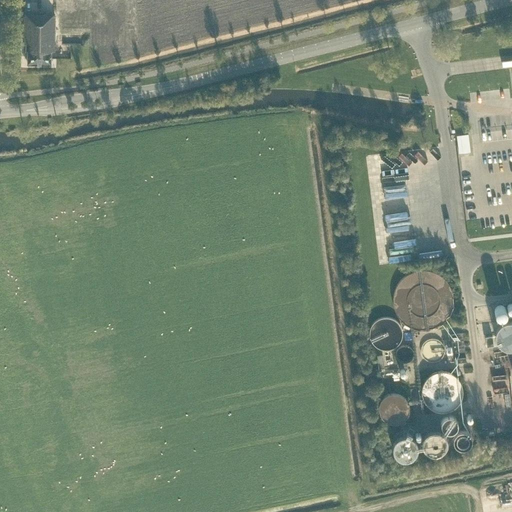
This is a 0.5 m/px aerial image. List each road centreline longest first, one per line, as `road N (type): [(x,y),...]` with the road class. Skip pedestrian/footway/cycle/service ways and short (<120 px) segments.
road 1 (primary): [(508,0),(141,92)]
road 2 (primary): [(0,112),(115,103),(141,92)]
road 3 (primary): [(141,92),(0,112)]
